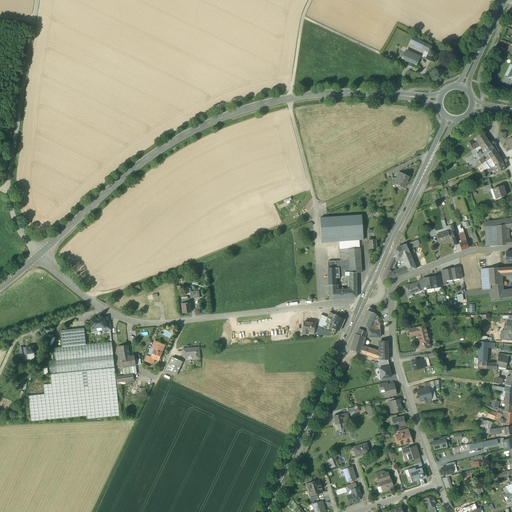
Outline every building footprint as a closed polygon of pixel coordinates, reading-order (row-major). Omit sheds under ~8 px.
[(431,47),(412,37),(410,42),(429,52),(430,50),(431,47)] [(430,50),(429,52),(426,59),(434,63),(438,54),(430,50)] [(419,60),(405,53),(402,59),(417,66),(419,60)] [(511,79),(508,78),(505,77),(502,83),(510,87),(511,82),(511,79)] [(488,141),(484,135),(484,136),(481,138),(480,138),(477,140),(478,142),(481,146),(488,141)] [(488,141),(481,146),(480,146),(483,150),(491,145),(488,141)] [(491,145),(483,150),(485,153),(486,154),(488,154),(494,149),(491,145)] [(471,151),(474,156),(476,155),(476,156),(474,158),(473,156),(467,159),(471,164),(475,161),(478,160),(482,157),(483,157),(482,155),(480,152),(477,154),(474,149),(471,151)] [(494,149),(488,154),(491,158),(498,154),(494,149)] [(491,158),(496,166),(502,162),(498,154),(491,158)] [(496,166),(494,167),(496,173),(505,170),(505,169),(502,162),(496,166)] [(402,173),(400,178),(397,176),(396,178),(397,184),(404,188),(406,184),(406,183),(409,177),(402,173)] [(503,185),(493,189),(494,189),(497,198),(496,198),(496,199),(506,195),(503,185)] [(362,215),(320,218),(321,238),(363,235),(362,215)] [(505,225),(497,226),(498,244),(498,246),(506,245),(506,240),(505,229),(505,225)] [(497,226),(484,227),(486,245),(498,244),(497,226)] [(450,231),(448,231),(450,240),(452,246),(456,245),(453,232),(453,233),(452,230),(450,231)] [(440,234),(437,235),(439,243),(450,240),(448,231),(440,234)] [(359,240),(339,242),(339,250),(348,249),(360,248),(359,240)] [(461,243),(459,244),(462,251),(469,248),(466,241),(461,243)] [(411,243),(406,244),(410,254),(415,252),(411,243)] [(406,267),(396,271),(398,276),(416,269),(410,254),(406,244),(397,248),(387,270),(391,271),(396,259),(402,257),(406,267)] [(360,248),(348,249),(350,268),(350,273),(357,273),(362,273),(360,248)] [(348,249),(339,250),(340,261),(335,261),(335,268),(339,268),(350,268),(348,249)] [(335,268),(328,269),(329,286),(336,285),(336,278),(339,278),(339,275),(339,268),(335,268)] [(458,268),(451,269),(453,280),(460,279),(458,268)] [(489,268),(481,269),(482,290),(491,289),(490,285),(489,268)] [(498,268),(489,268),(490,285),(493,285),(499,284),(499,280),(499,273),(498,268)] [(451,269),(444,270),(446,281),(453,280),(451,269)] [(391,271),(387,270),(384,277),(389,280),(390,279),(398,276),(396,271),(392,272),(391,271)] [(350,289),(336,290),(336,285),(329,286),(329,300),(356,297),(357,296),(357,273),(350,273),(350,274),(350,289)] [(439,276),(432,277),(434,288),(441,287),(441,285),(439,276)] [(432,277),(425,278),(427,287),(427,289),(434,288),(432,277)] [(418,282),(409,285),(409,284),(404,286),(407,296),(411,294),(421,291),(419,285),(418,282)] [(499,284),(493,285),(494,288),(494,289),(494,292),(495,299),(503,298),(502,292),(502,284),(499,284)] [(189,299),(182,299),(182,304),(183,313),(191,312),(189,299)] [(372,313),(368,311),(364,319),(371,322),(376,313),(374,310),(372,313)] [(330,326),(326,324),(325,328),(318,326),(315,325),(314,332),(314,334),(317,334),(333,336),(336,330),(339,331),(345,320),(337,316),(330,313),(325,322),(330,325),(330,326)] [(106,318),(91,320),(92,328),(97,328),(102,327),(106,327),(106,322),(106,318)] [(364,319),(359,329),(364,331),(364,329),(369,329),(369,328),(369,327),(372,323),(371,322),(364,319)] [(315,323),(304,322),(302,334),(308,334),(308,333),(308,331),(314,332),(315,325),(315,323)] [(425,326),(409,330),(410,336),(418,335),(419,341),(418,341),(419,346),(423,345),(430,343),(425,326)] [(62,347),(54,348),(55,361),(49,361),(50,374),(51,374),(52,384),(44,385),(44,394),(29,396),(31,422),(87,416),(87,419),(119,416),(112,342),(86,345),(84,328),(60,331),(62,347)] [(364,331),(359,329),(356,334),(364,337),(364,331)] [(369,329),(364,329),(364,331),(364,337),(365,337),(380,337),(380,330),(374,329),(369,329)] [(511,331),(511,330),(510,330),(510,331),(504,331),(500,331),(500,340),(511,340),(511,339),(510,339),(510,335),(510,332),(511,331)] [(356,334),(355,334),(352,343),(351,344),(352,345),(350,350),(360,353),(361,348),(362,347),(365,337),(364,337),(356,334)] [(388,341),(380,341),(380,353),(380,360),(388,360),(388,341)] [(164,346),(155,342),(152,349),(161,353),(164,346)] [(480,342),(479,342),(478,361),(487,361),(487,348),(488,343),(487,342),(480,342)] [(135,356),(129,357),(128,346),(118,347),(119,353),(121,352),(123,368),(135,366),(136,366),(135,356)] [(152,349),(150,348),(148,354),(150,355),(150,357),(151,357),(151,358),(154,359),(159,361),(162,353),(161,353),(152,349)] [(199,348),(182,349),(183,357),(192,356),(193,360),(200,359),(199,348)] [(380,353),(364,348),(361,348),(360,353),(366,355),(366,356),(379,360),(380,360),(380,353)] [(147,356),(145,361),(152,364),(154,359),(151,358),(151,357),(150,357),(147,356)] [(181,361),(173,357),(166,372),(174,376),(181,361)] [(508,359),(498,357),(497,363),(496,366),(497,366),(502,367),(506,368),(508,359)] [(421,359),(411,361),(413,371),(425,368),(422,359),(422,358),(421,359)] [(388,360),(380,360),(379,360),(379,363),(380,368),(389,367),(387,361),(388,361),(388,360)] [(135,366),(123,368),(124,376),(136,375),(135,366)] [(391,377),(389,367),(380,368),(380,369),(381,375),(382,379),(386,378),(391,377)] [(124,376),(116,378),(117,382),(117,385),(125,384),(126,387),(132,387),(131,383),(134,382),(136,378),(136,375),(124,376)] [(388,385),(384,386),(384,387),(386,397),(396,394),(395,389),(394,384),(388,385)] [(425,388),(417,390),(420,401),(424,400),(432,398),(429,387),(425,388)] [(511,393),(505,392),(505,397),(505,400),(503,400),(503,404),(505,404),(505,403),(511,404),(511,393)] [(395,401),(391,402),(388,403),(390,413),(402,411),(400,400),(395,401)] [(497,413),(489,411),(487,415),(487,417),(494,419),(497,413)] [(347,413),(334,416),(337,430),(341,429),(340,424),(344,423),(349,422),(347,413)] [(406,426),(404,417),(397,418),(392,419),(393,425),(396,425),(398,424),(401,427),(406,426)] [(482,425),(480,425),(481,430),(490,429),(492,423),(489,422),(488,425),(487,424),(482,425)] [(511,427),(511,426),(501,428),(502,430),(504,430),(505,435),(511,433),(511,427)] [(396,436),(400,445),(412,441),(409,432),(401,434),(396,436)] [(511,438),(503,441),(504,450),(511,448),(511,438)] [(440,440),(432,442),(434,449),(447,446),(445,441),(445,439),(440,440)] [(496,440),(488,441),(474,444),(475,449),(489,446),(496,445),(496,440)] [(366,443),(353,447),(356,457),(369,453),(366,443)] [(410,448),(404,450),(405,450),(408,461),(413,459),(419,457),(416,446),(410,448)] [(421,462),(415,464),(412,465),(413,468),(414,469),(415,471),(421,469),(423,468),(421,462)] [(447,467),(441,468),(443,475),(454,472),(452,466),(447,467)] [(350,468),(343,470),(347,482),(356,479),(352,467),(350,468)] [(421,469),(415,471),(414,469),(413,468),(409,470),(412,480),(421,478),(421,480),(427,478),(425,473),(422,473),(421,469)] [(386,474),(385,475),(384,474),(377,476),(378,479),(380,480),(381,483),(381,482),(390,479),(388,473),(386,473),(386,474)] [(442,478),(445,488),(451,485),(448,476),(442,478)] [(390,479),(381,482),(382,484),(381,486),(382,489),(388,487),(389,486),(391,485),(391,486),(393,486),(391,479),(390,479)] [(319,480),(306,484),(310,497),(323,493),(322,490),(322,489),(321,489),(321,487),(322,487),(321,486),(320,484),(321,484),(320,483),(320,484),(319,480)] [(355,483),(347,486),(347,488),(354,491),(355,489),(357,488),(355,483)] [(357,488),(355,489),(354,491),(352,495),(347,496),(350,503),(355,501),(358,500),(361,495),(360,492),(358,488),(357,488)] [(433,496),(423,500),(425,505),(426,505),(427,508),(428,508),(434,506),(436,505),(434,502),(435,501),(434,499),(433,498),(433,496)] [(314,503),(312,504),(314,511),(325,511),(322,501),(314,503)]
